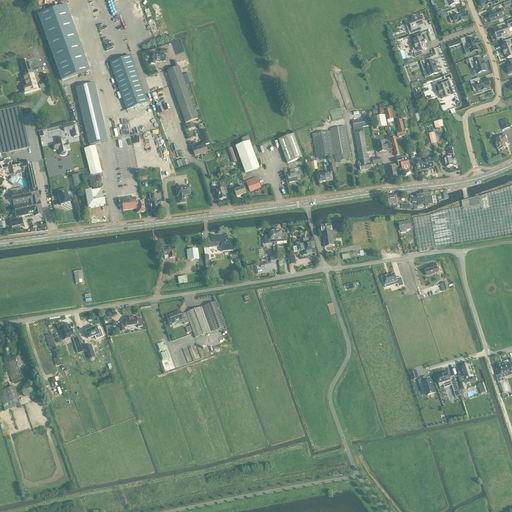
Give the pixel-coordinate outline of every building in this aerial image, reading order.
[(61,81),(90,71),(66,5),(38,16),(61,81)] [(456,10),(447,13),(451,23),(455,22),(455,24),(459,22),(459,23),(463,21),(467,19),(464,11),(457,13),(456,10)] [(500,10),(488,14),(491,23),(503,18),(500,10)] [(410,24),(406,25),(410,36),(419,32),(417,29),(424,26),(421,18),(417,19),(413,20),(413,21),(409,22),(410,24)] [(507,26),(494,31),(497,39),(510,35),(507,26)] [(472,36),(461,40),(464,49),(468,48),(470,54),(479,51),(477,47),(478,47),(476,43),(474,39),(473,40),(472,36)] [(416,49),(413,50),(415,58),(426,54),(425,50),(426,50),(425,46),(424,42),(423,42),(422,38),(413,41),(415,45),(414,45),(416,49)] [(511,38),(502,42),(504,46),(502,47),(504,51),(503,51),(505,55),(506,59),(511,56),(511,38)] [(160,53),(153,53),(152,60),(151,60),(150,64),(155,65),(156,62),(163,62),(166,62),(167,50),(160,49),(160,53)] [(127,111),(147,103),(130,56),(110,64),(127,111)] [(479,56),(468,60),(472,69),(475,68),(478,74),(486,71),(485,67),(484,63),(483,63),(482,59),(481,60),(479,56)] [(431,58),(420,62),(423,72),(426,78),(430,77),(438,73),(437,70),(435,65),(434,62),(432,62),(431,58)] [(24,76),(23,76),(26,87),(23,88),(24,93),(38,89),(33,73),(33,74),(29,61),(20,64),(24,76)] [(185,124),(197,120),(179,67),(166,71),(185,124)] [(189,74),(182,76),(186,86),(193,83),(189,74)] [(479,78),(470,82),(474,92),(478,91),(478,92),(482,91),(486,90),(486,89),(490,88),(487,80),(480,82),(479,78)] [(439,87),(438,87),(439,91),(439,92),(440,96),(441,95),(441,97),(442,98),(442,99),(450,96),(450,95),(448,90),(452,88),(448,79),(438,83),(439,87)] [(94,84),(75,88),(89,146),(108,142),(94,84)] [(417,94),(414,95),(415,97),(416,99),(420,103),(421,103),(425,101),(422,92),(417,94)] [(332,121),(342,118),(340,108),(330,111),(332,121)] [(384,112),(387,121),(394,119),(391,110),(384,112)] [(376,129),(387,127),(385,115),(374,118),(376,129)] [(367,119),(352,121),(354,129),(363,128),(369,127),(367,119)] [(405,131),(402,120),(397,121),(400,132),(397,132),(398,137),(406,136),(405,131)] [(508,120),(504,121),(505,125),(502,126),(503,130),(510,128),(508,120)] [(74,124),(63,127),(64,132),(72,130),(72,131),(74,138),(79,136),(78,134),(76,124),(74,124)] [(351,154),(350,154),(345,127),(330,129),(331,132),(313,135),(317,158),(335,155),(336,162),(352,159),(351,154)] [(205,130),(199,132),(203,144),(204,146),(205,146),(209,144),(205,130)] [(363,132),(355,133),(359,160),(368,159),(363,132)] [(293,135),(278,140),(287,164),(302,159),(293,135)] [(505,137),(496,140),(500,150),(506,148),(505,144),(507,143),(505,137)] [(396,155),(396,156),(397,156),(399,167),(402,167),(403,170),(410,169),(408,160),(401,161),(401,159),(400,159),(400,156),(400,155),(395,138),(392,139),(396,155)] [(57,144),(53,144),(55,150),(59,150),(59,152),(60,152),(60,153),(61,154),(61,155),(63,155),(64,155),(65,155),(66,154),(66,153),(66,151),(66,150),(69,150),(68,144),(65,144),(64,139),(57,141),(57,144)] [(249,142),(235,147),(245,174),(259,168),(249,142)] [(387,152),(387,150),(392,149),(391,143),(386,144),(385,143),(378,144),(380,153),(387,152)] [(195,144),(191,145),(192,149),(195,156),(201,154),(202,155),(207,153),(205,146),(204,146),(203,144),(199,145),(199,147),(196,148),(195,144)] [(89,148),(84,149),(84,150),(91,177),(94,176),(102,174),(95,147),(89,148)] [(450,156),(444,157),(444,159),(446,168),(453,166),(452,161),(454,161),(453,156),(454,156),(452,147),(448,148),(450,156)] [(420,159),(415,160),(416,163),(418,170),(422,169),(423,171),(427,170),(427,169),(434,167),(432,161),(431,158),(425,159),(426,162),(421,163),(421,162),(420,159)] [(359,162),(358,163),(359,165),(360,166),(361,172),(373,169),(372,164),(369,164),(368,159),(359,160),(359,162)] [(11,177),(8,182),(13,185),(13,184),(18,177),(17,176),(17,174),(24,173),(28,190),(11,193),(12,198),(10,198),(10,199),(10,200),(11,200),(12,200),(15,211),(13,211),(13,212),(13,213),(14,214),(15,213),(16,218),(18,217),(19,219),(13,220),(10,221),(11,226),(11,227),(23,225),(22,219),(21,219),(20,217),(33,214),(34,215),(34,217),(43,215),(42,213),(42,212),(37,188),(31,162),(23,164),(23,165),(12,167),(13,175),(12,177),(11,177)] [(398,178),(396,168),(398,167),(397,164),(389,165),(390,169),(388,169),(390,179),(398,178)] [(289,183),(300,180),(299,177),(303,176),(301,168),(297,169),(298,171),(295,172),(295,169),(290,170),(290,174),(286,175),(289,183)] [(81,174),(72,177),(76,190),(84,187),(81,174)] [(90,191),(85,192),(88,207),(90,208),(105,205),(104,200),(103,198),(102,198),(100,191),(97,191),(96,185),(96,181),(95,181),(94,176),(91,177),(92,180),(90,181),(91,187),(94,187),(95,190),(91,191),(92,192),(91,193),(90,191)] [(252,180),(246,182),(247,185),(250,193),(261,189),(258,181),(257,178),(252,180)] [(220,183),(222,190),(216,191),(219,201),(226,199),(224,191),(226,190),(223,181),(219,182),(220,183)] [(243,187),(234,190),(236,198),(246,194),(243,187)] [(179,204),(185,203),(184,196),(190,195),(189,188),(176,190),(177,197),(179,197),(179,199),(178,200),(178,201),(179,202),(179,204)] [(66,189),(57,192),(58,196),(61,206),(70,203),(68,196),(69,195),(68,194),(67,193),(66,189)] [(417,198),(412,199),(412,200),(412,203),(418,202),(418,204),(419,204),(419,206),(422,206),(422,205),(425,204),(426,208),(426,207),(428,207),(428,205),(431,205),(433,204),(432,200),(432,197),(432,194),(432,192),(431,192),(431,191),(420,193),(417,194),(417,198)] [(158,202),(158,201),(155,202),(154,194),(149,194),(150,202),(150,206),(151,206),(152,212),(155,211),(156,212),(158,212),(158,211),(159,211),(158,208),(161,207),(161,202),(158,202)] [(388,196),(389,205),(397,204),(396,195),(388,196)] [(145,212),(143,202),(136,203),(136,198),(119,201),(119,207),(122,207),(123,211),(136,210),(137,214),(141,213),(142,213),(143,213),(144,213),(145,212)] [(415,228),(414,223),(411,223),(410,221),(399,223),(400,231),(412,229),(412,228),(415,228)] [(322,232),(323,232),(325,248),(334,246),(332,231),(332,230),(331,225),(321,227),(322,232)] [(275,231),(276,240),(276,243),(280,242),(286,242),(287,242),(286,234),(282,235),(281,231),(279,231),(278,230),(276,230),(275,231)] [(269,236),(265,237),(266,245),(270,244),(274,243),(274,245),(273,245),(274,257),(277,256),(276,245),(276,243),(276,240),(275,231),(274,231),(273,231),(272,231),(271,232),(268,232),(269,236)] [(212,241),(208,242),(209,248),(213,247),(221,246),(222,252),(232,251),(231,241),(227,242),(227,237),(212,238),(212,241)] [(300,246),(297,247),(298,252),(301,252),(302,251),(303,256),(310,254),(310,255),(311,255),(311,253),(314,252),(314,249),(313,243),(312,243),(312,238),(303,240),(303,241),(301,242),(302,245),(300,245),(300,246)] [(163,256),(165,256),(165,260),(175,258),(175,255),(176,255),(175,247),(162,249),(163,256)] [(198,249),(187,250),(188,261),(199,260),(198,249)] [(361,257),(360,252),(342,254),(343,260),(350,258),(361,257)] [(431,275),(434,274),(434,273),(438,272),(436,264),(424,268),(427,276),(431,274),(431,275)] [(250,276),(252,276),(257,275),(256,266),(251,267),(247,267),(250,276)] [(82,271),(74,272),(76,284),(84,283),(82,271)] [(395,273),(382,277),(385,286),(386,288),(390,287),(389,284),(397,282),(399,288),(404,286),(401,278),(396,279),(395,273)] [(224,328),(214,303),(186,313),(195,338),(224,328)] [(168,315),(170,320),(169,321),(170,324),(171,324),(172,325),(176,324),(177,325),(183,322),(184,325),(189,323),(188,320),(185,314),(181,315),(180,311),(168,315)] [(136,317),(125,319),(126,327),(137,325),(138,328),(142,327),(140,319),(136,320),(136,317)] [(67,327),(59,330),(63,341),(70,338),(74,336),(72,329),(69,330),(70,331),(68,331),(67,327)] [(89,331),(85,332),(88,339),(95,337),(96,340),(103,337),(100,328),(97,329),(96,328),(92,329),(90,330),(89,330),(89,331)] [(41,334),(32,337),(34,341),(34,343),(35,344),(35,345),(37,350),(38,350),(37,350),(38,350),(45,347),(46,347),(41,334)] [(5,350),(10,348),(11,352),(15,351),(13,347),(12,347),(9,339),(2,342),(5,350)] [(91,347),(90,345),(86,347),(84,348),(88,360),(95,358),(91,347)] [(23,355),(5,361),(13,383),(31,376),(23,355)] [(497,367),(496,368),(497,372),(499,375),(496,376),(498,382),(501,382),(500,379),(508,376),(511,375),(511,374),(511,372),(511,371),(511,370),(511,364),(511,365),(511,364),(511,368),(509,363),(497,367)] [(462,371),(458,372),(459,376),(458,376),(460,384),(467,382),(466,379),(467,380),(468,379),(473,377),(469,366),(461,368),(462,371)] [(416,371),(410,372),(413,380),(418,378),(416,371)] [(437,378),(436,378),(439,387),(443,385),(444,388),(452,386),(452,388),(454,392),(455,397),(460,395),(459,391),(457,386),(455,378),(454,377),(454,376),(450,378),(449,374),(448,374),(445,375),(444,375),(445,375),(444,375),(440,376),(440,377),(437,378)] [(427,378),(418,381),(420,385),(422,384),(427,396),(435,393),(431,381),(428,382),(427,378)] [(23,396),(24,397),(26,397),(27,398),(29,398),(32,397),(33,396),(34,394),(35,391),(34,389),(33,387),(31,386),(30,386),(28,385),(25,386),(23,388),(22,390),(22,391),(22,393),(22,394),(23,396)] [(14,387),(0,391),(0,397),(3,405),(5,411),(11,408),(20,405),(14,387)]
